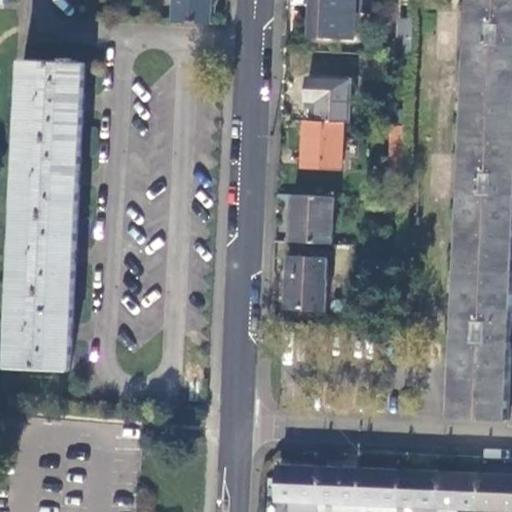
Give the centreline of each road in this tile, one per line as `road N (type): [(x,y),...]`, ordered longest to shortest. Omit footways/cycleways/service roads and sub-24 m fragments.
road 1 (residential): [(253,0),(233,424)]
road 2 (residential): [(511,437),(233,424)]
